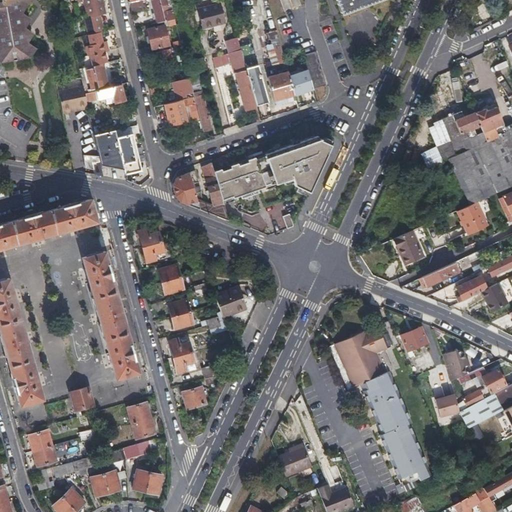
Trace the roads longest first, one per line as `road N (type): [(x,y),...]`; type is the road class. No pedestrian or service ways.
road 1 (residential): [(110,190),(176,448),(204,470)]
road 2 (tertiary): [(209,511),(326,272)]
road 3 (tertiary): [(326,272),(429,47)]
road 4 (tertiary): [(300,262),(204,470)]
road 5 (residential): [(161,167),(338,103),(368,118)]
road 6 (residential): [(511,350),(326,272)]
road 7 (residential): [(116,0),(161,167)]
road 8 (tertiary): [(368,118),(300,262)]
road 9 (residential): [(300,262),(153,204)]
road 10 (tertiary): [(424,0),(368,118)]
